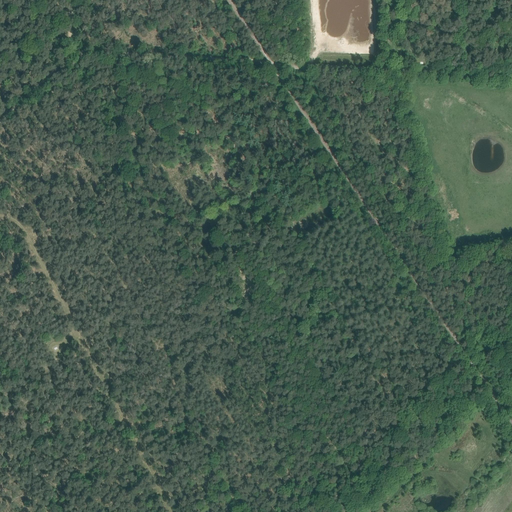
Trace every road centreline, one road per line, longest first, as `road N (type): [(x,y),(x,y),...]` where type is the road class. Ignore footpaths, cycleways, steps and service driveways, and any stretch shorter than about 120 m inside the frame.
road 1 (track): [(274,245),(296,233),(401,419),(363,456)]
road 2 (track): [(168,54),(209,112),(188,175),(205,204),(240,217),(260,253),(231,269)]
road 3 (track): [(271,63),(511,75)]
road 4 (track): [(69,49),(271,63)]
